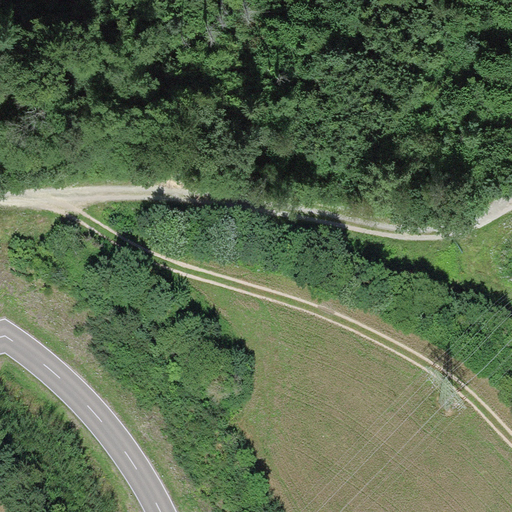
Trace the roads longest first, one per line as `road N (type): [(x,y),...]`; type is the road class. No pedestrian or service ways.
road 1 (track): [(0,193),(225,194),(426,224),(468,215),(511,190)]
road 2 (tertiary): [(159,511),(130,455),(89,406),(0,327)]
